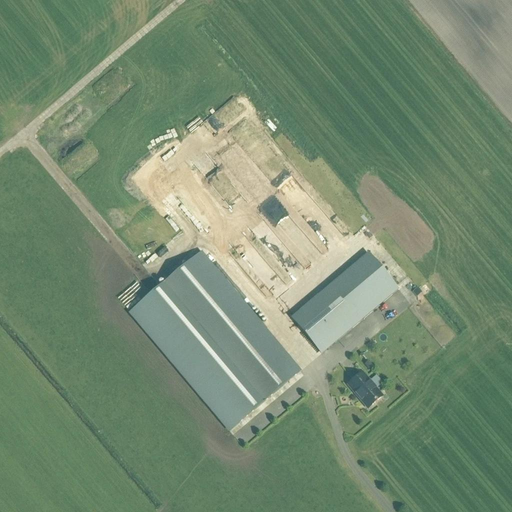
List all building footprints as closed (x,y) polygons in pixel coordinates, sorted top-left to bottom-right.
[(219,109),(230,120),(242,109),(231,97),(219,109)] [(177,146),(159,161),(165,167),(182,152),(177,146)] [(300,373),(200,255),(130,314),(230,432),(300,373)] [(298,327),(321,355),(398,291),(368,255),(299,313),(305,320),(298,327)] [(365,400),(371,407),(382,398),(362,374),(348,387),(352,391),(353,391),(356,395),(355,395),(360,401),(365,400)]
